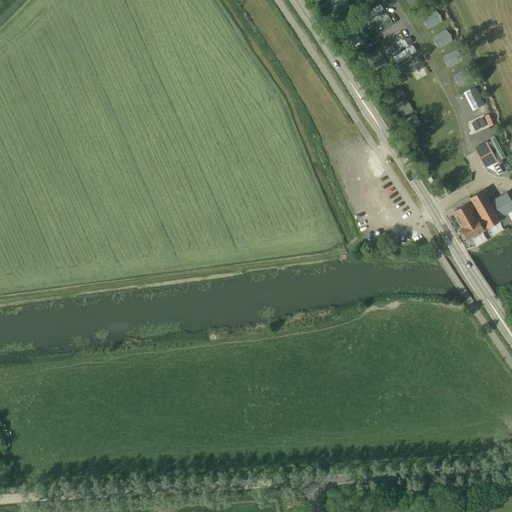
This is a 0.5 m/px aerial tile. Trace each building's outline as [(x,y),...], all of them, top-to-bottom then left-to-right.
[(436,17),(423,23),(426,30),(440,24),(436,17)] [(351,23),(344,27),(356,46),(363,42),(369,38),(359,22),(353,26),(351,23)] [(443,29),(430,37),(434,44),(447,36),(443,29)] [(452,40),(438,46),(441,53),(456,47),(452,40)] [(372,54),(365,58),(377,76),(384,72),(380,66),(386,62),(378,50),(372,54)] [(446,60),(449,66),(459,61),(455,54),(446,60)] [(484,105),(476,87),(464,93),(473,111),(484,105)] [(429,163),(436,160),(425,140),(419,144),(429,163)] [(500,221),(483,191),(470,198),(472,201),(453,212),(462,228),(461,229),(467,240),(500,221)] [(511,202),(507,192),(491,200),(503,226),(511,222),(511,202)]
